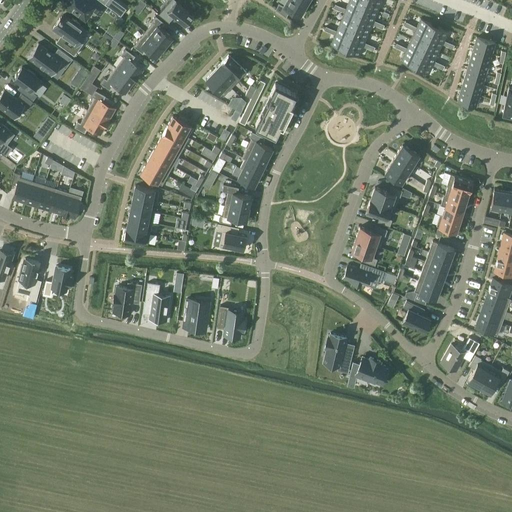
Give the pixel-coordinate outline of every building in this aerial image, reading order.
[(63,0),(64,1),(63,2),(85,18),(92,8),(100,14),(103,8),(109,12),(111,8),(99,0),(91,0),(91,1),(89,0),(63,0)] [(107,0),(105,3),(121,15),(126,8),(115,0),(107,0)] [(177,0),(168,0),(158,13),(168,21),(173,15),(184,24),(193,13),(177,0)] [(279,2),(275,8),(286,16),(290,9),(300,15),(306,5),(296,0),(286,0),(283,5),(279,2)] [(348,0),(345,8),(345,10),(359,16),(364,4),(353,0),(348,0)] [(365,0),(364,4),(378,10),(382,0),(365,0)] [(364,4),(359,16),(373,21),(374,20),(378,10),(364,4)] [(340,20),(340,21),(354,27),(359,16),(345,10),(344,12),(340,20)] [(59,19),(53,28),(61,34),(56,42),(69,51),(77,38),(80,40),(86,31),(79,25),(80,23),(72,17),(71,19),(63,14),(60,17),(59,19)] [(153,22),(145,31),(164,46),(172,37),(161,27),(165,23),(156,15),(151,21),(153,22)] [(359,16),(354,27),(368,33),(372,23),(373,21),(359,16)] [(416,26),(415,28),(429,35),(434,24),(420,17),(416,26)] [(336,30),(335,32),(350,38),(354,27),(340,21),(336,30)] [(434,24),(429,35),(443,41),(444,39),(448,30),(434,24)] [(354,27),(350,38),(364,44),(365,42),(368,33),(354,27)] [(414,30),(411,39),(424,45),(429,35),(415,28),(414,30)] [(145,31),(133,45),(143,53),(147,48),(156,56),(164,46),(145,31)] [(335,34),(330,43),(345,49),(350,38),(335,32),(335,34)] [(429,35),(424,45),(438,52),(441,47),(442,43),(443,41),(429,35)] [(476,36),(473,47),(492,53),(495,42),(476,36)] [(350,38),(345,49),(359,55),(363,46),(364,44),(350,38)] [(407,47),(406,49),(420,55),(424,45),(411,39),(407,47)] [(38,42),(28,56),(52,74),(60,63),(65,68),(73,58),(58,47),(54,54),(38,42)] [(424,45),(420,55),(434,62),(434,60),(438,52),(424,45)] [(473,47),(470,58),(489,63),(492,53),(473,47)] [(117,65),(115,67),(134,81),(135,80),(143,69),(131,60),(135,55),(126,48),(122,53),(124,55),(121,59),(117,65)] [(405,51),(401,60),(414,66),(420,55),(406,49),(405,51)] [(228,54),(221,62),(239,79),(246,71),(228,54)] [(420,55),(414,66),(428,73),(433,64),(434,62),(420,55)] [(470,58),(467,68),(486,74),(489,63),(470,58)] [(221,62),(213,70),(231,87),(239,79),(221,62)] [(22,66),(14,78),(24,85),(20,90),(33,100),(37,95),(33,92),(41,81),(34,76),(35,75),(28,69),(27,70),(22,66)] [(81,66),(78,72),(84,76),(88,71),(81,66)] [(104,77),(100,82),(101,83),(110,89),(114,84),(125,93),(134,81),(115,67),(107,79),(104,77)] [(467,68),(464,78),(482,84),(486,74),(467,68)] [(213,70),(206,79),(223,95),(231,87),(213,70)] [(95,77),(89,73),(85,78),(91,82),(95,77)] [(464,78),(461,89),(479,94),(482,84),(464,78)] [(275,83),(255,124),(275,134),(280,123),(283,124),(293,104),(290,103),(295,92),(275,83)] [(250,84),(245,94),(251,97),(256,87),(250,84)] [(511,86),(509,86),(503,113),(511,114),(511,86)] [(3,88),(0,92),(0,106),(14,116),(24,103),(28,106),(32,100),(21,92),(17,97),(3,88)] [(94,97),(87,109),(108,120),(115,107),(102,100),(106,95),(95,89),(92,95),(94,97)] [(461,89),(457,100),(476,105),(479,94),(461,89)] [(63,95),(60,100),(66,104),(70,99),(63,95)] [(242,97),(236,108),(241,111),(246,101),(242,97)] [(78,120),(74,126),(85,132),(88,126),(101,133),(108,120),(87,109),(82,118),(80,122),(78,120)] [(173,115),(168,124),(188,136),(193,126),(173,115)] [(49,127),(54,121),(47,116),(43,122),(49,127)] [(0,122),(0,150),(6,155),(11,147),(7,144),(1,140),(9,129),(0,122)] [(168,124),(162,134),(183,146),(189,136),(188,136),(168,124)] [(251,137),(247,147),(268,157),(272,147),(262,142),(265,137),(252,131),(250,136),(251,137)] [(162,134),(157,144),(178,156),(183,146),(162,134)] [(157,144),(151,153),(173,165),(178,156),(157,144)] [(402,144),(396,153),(413,163),(419,154),(402,144)] [(215,145),(212,150),(217,153),(220,148),(215,145)] [(247,147),(242,157),(244,158),(263,167),(268,157),(247,147)] [(212,150),(208,156),(214,159),(217,153),(212,150)] [(151,153),(146,163),(167,175),(172,167),(173,165),(151,153)] [(396,153),(390,162),(407,173),(413,163),(396,153)] [(216,161),(212,168),(219,171),(225,160),(223,158),(219,156),(216,161)] [(240,166),(240,167),(242,168),(258,176),(263,167),(244,158),(240,166)] [(53,159),(50,167),(56,169),(58,162),(53,159)] [(212,162),(207,159),(204,164),(209,167),(212,162)] [(390,162),(385,172),(401,182),(407,173),(390,162)] [(146,163),(141,172),(162,184),(167,175),(146,163)] [(236,164),(232,173),(238,176),(237,177),(254,185),(258,176),(242,168),(240,167),(240,166),(236,164)] [(212,169),(207,178),(213,181),(218,172),(212,169)] [(14,171),(11,182),(17,184),(13,198),(20,200),(26,202),(33,180),(27,178),(20,176),(21,173),(14,171)] [(450,173),(447,184),(448,185),(448,184),(469,190),(472,180),(450,173)] [(33,180),(26,202),(34,205),(38,206),(45,184),(41,182),(39,182),(33,180)] [(223,183),(222,190),(227,191),(227,195),(225,203),(249,208),(252,195),(237,192),(238,186),(223,183)] [(45,184),(38,206),(48,209),(50,210),(57,187),(54,187),(45,184)] [(445,194),(466,201),(469,190),(448,184),(448,185),(445,194)] [(133,195),(133,196),(152,200),(157,201),(157,200),(159,189),(135,185),(133,195)] [(375,186),(371,198),(392,207),(395,207),(399,196),(400,196),(402,190),(390,186),(388,191),(375,186)] [(57,187),(50,210),(61,213),(62,213),(69,191),(68,191),(57,187)] [(494,189),(490,209),(501,211),(502,208),(505,191),(494,189)] [(69,191),(62,213),(75,217),(78,208),(80,202),(82,195),(69,191)] [(511,191),(505,191),(502,208),(511,210),(511,204),(511,191)] [(444,193),(440,204),(445,205),(462,211),(466,201),(445,194),(444,193)] [(133,196),(131,206),(150,210),(150,208),(152,200),(133,196)] [(371,198),(366,210),(380,215),(378,221),(390,225),(392,219),(389,218),(392,207),(371,198)] [(221,214),(219,221),(231,223),(232,217),(246,220),(249,208),(225,203),(223,214),(221,214)] [(440,213),(440,215),(459,221),(462,211),(445,205),(442,214),(440,213)] [(131,206),(128,217),(155,222),(157,212),(154,211),(150,210),(131,206)] [(440,215),(436,225),(456,231),(459,221),(440,215)] [(128,217),(126,228),(153,233),(155,222),(128,217)] [(217,223),(215,229),(221,230),(218,245),(228,247),(229,245),(242,248),(245,235),(229,231),(230,225),(217,223)] [(360,226),(356,238),(378,246),(380,247),(384,235),(385,235),(387,229),(375,225),(373,231),(360,226)] [(126,228),(124,238),(150,244),(153,233),(126,228)] [(511,234),(504,232),(500,245),(511,247),(511,234)] [(404,233),(397,252),(404,255),(411,235),(404,233)] [(356,238),(351,250),(365,255),(363,260),(375,265),(377,258),(374,257),(378,246),(356,238)] [(432,240),(429,250),(450,258),(454,248),(432,240)] [(511,247),(500,245),(497,258),(511,261),(511,247)] [(0,276),(4,278),(12,255),(0,250),(0,276)] [(429,250),(425,260),(447,268),(450,258),(429,250)] [(18,282),(16,290),(30,293),(29,298),(36,300),(40,283),(34,281),(39,261),(25,257),(23,265),(21,265),(19,272),(21,272),(18,282)] [(511,261),(497,258),(494,271),(511,275),(511,261)] [(425,260),(421,270),(443,278),(447,268),(425,260)] [(348,264),(344,275),(351,277),(350,279),(360,283),(360,282),(360,281),(366,283),(366,281),(367,282),(369,277),(378,280),(382,282),(383,279),(384,277),(386,271),(361,262),(359,268),(348,264)] [(46,279),(43,293),(51,294),(52,288),(59,290),(59,288),(66,289),(67,285),(70,285),(72,276),(69,276),(70,268),(56,265),(53,281),(46,279)] [(421,270),(418,280),(439,288),(443,278),(421,270)] [(386,271),(384,277),(390,279),(392,273),(386,271)] [(511,284),(493,277),(488,290),(508,297),(511,285),(511,284)] [(418,280),(414,290),(436,298),(439,288),(418,280)] [(114,292),(113,303),(114,303),(113,311),(130,313),(132,301),(139,302),(141,283),(128,281),(127,287),(117,285),(115,293),(114,292)] [(148,281),(145,301),(152,302),(150,313),(150,317),(162,319),(165,320),(166,319),(167,309),(169,295),(158,293),(160,283),(148,281)] [(488,290),(484,302),(506,310),(510,299),(510,298),(508,297),(488,290)] [(186,299),(183,320),(189,321),(189,326),(195,327),(196,324),(205,325),(205,326),(206,326),(209,301),(208,301),(208,302),(186,299)] [(408,308),(402,320),(424,330),(430,318),(418,312),(421,307),(407,300),(404,306),(408,308)] [(484,302),(479,314),(501,322),(506,310),(484,302)] [(220,305),(217,327),(225,328),(224,334),(240,336),(241,330),(244,331),(246,319),(243,319),(242,318),(243,311),(228,309),(229,306),(220,305)] [(479,314),(475,327),(497,335),(501,322),(479,314)] [(326,348),(325,355),(340,359),(338,369),(347,371),(353,350),(343,348),(346,336),(330,332),(330,334),(328,334),(325,348),(326,348)] [(451,343),(441,361),(456,369),(463,356),(469,360),(479,342),(469,336),(461,349),(451,343)] [(474,368),(467,380),(478,387),(491,364),(480,358),(481,357),(475,354),(469,365),(474,368)] [(353,360),(349,375),(356,376),(369,381),(370,378),(382,383),(383,380),(385,381),(389,372),(387,372),(388,368),(385,367),(385,365),(380,363),(380,360),(370,356),(369,359),(362,356),(360,363),(353,360)] [(491,364),(478,387),(489,393),(496,380),(502,383),(509,370),(503,367),(501,370),(491,364)] [(511,379),(510,379),(502,399),(511,403),(511,379)]
